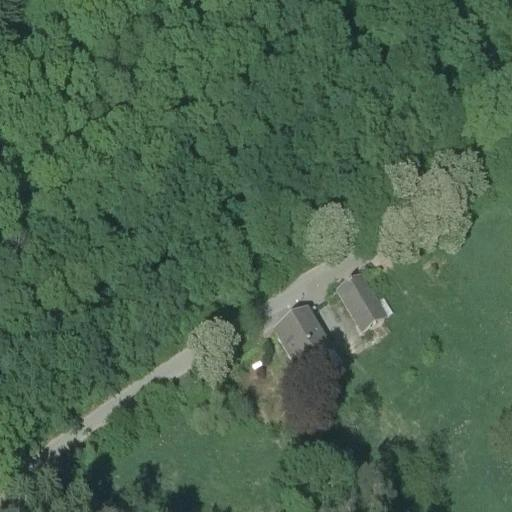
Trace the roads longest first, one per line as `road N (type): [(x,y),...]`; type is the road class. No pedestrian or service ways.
road 1 (track): [(282,299),(70,433),(7,489)]
road 2 (residential): [(511,125),(452,184),(282,299)]
